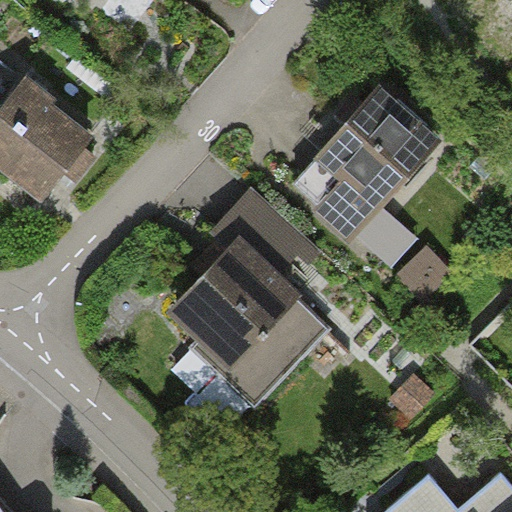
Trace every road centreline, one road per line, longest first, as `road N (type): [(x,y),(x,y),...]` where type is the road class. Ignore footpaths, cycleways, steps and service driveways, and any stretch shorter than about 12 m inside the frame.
road 1 (residential): [(301,0),(12,329)]
road 2 (residential): [(12,329),(200,511)]
